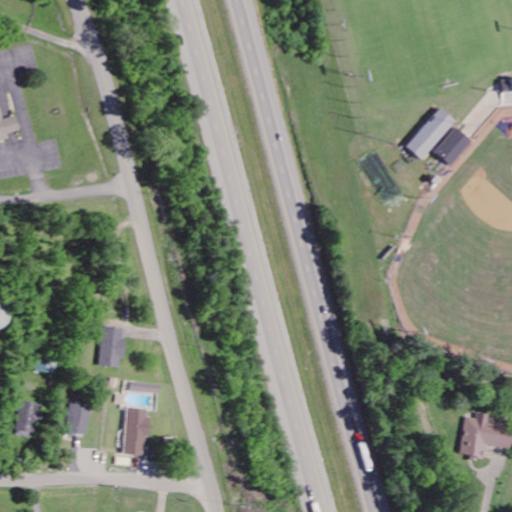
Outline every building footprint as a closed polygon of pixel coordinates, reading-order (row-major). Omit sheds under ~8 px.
[(511,80),(503,80),(503,105),(511,104),(511,80)] [(407,148),(422,161),(457,123),(442,109),(407,148)] [(0,141),(7,140),(6,135),(17,132),(14,117),(2,120),(0,111),(0,141)] [(452,167),(474,143),(458,128),(436,152),(452,167)] [(119,368),(119,361),(123,361),(124,329),(101,329),(100,368),(119,368)] [(160,385),(132,383),(131,393),(160,395),(160,385)] [(91,403),(71,399),(64,433),(84,438),(91,403)] [(14,437),(30,439),(32,423),(40,424),(42,406),(18,403),(14,437)] [(126,456),(144,457),(145,438),(149,439),(150,411),(128,410),(126,456)] [(460,456),(483,460),(485,445),(511,449),(511,444),(511,426),(488,423),(489,416),(478,414),(477,419),(466,418),(460,456)]
